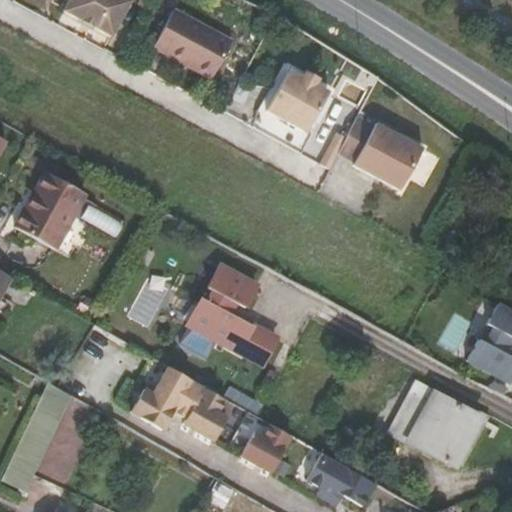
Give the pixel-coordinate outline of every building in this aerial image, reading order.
[(70,0),(64,13),(82,21),(95,28),(113,36),(129,0),(70,0)] [(228,42),(170,10),(155,38),(213,69),(228,42)] [(95,28),(82,21),(80,25),(94,31),(95,28)] [(213,69),(155,38),(150,47),(208,79),(213,69)] [(295,84),(282,77),(269,100),(309,121),(321,99),(308,92),(295,84)] [(299,78),(295,84),(308,92),(312,85),(299,78)] [(241,83),(228,107),(247,117),(260,93),(241,83)] [(309,121),(269,100),(262,112),(302,134),(309,121)] [(342,141),(335,155),(352,165),(351,167),(398,193),(422,151),(375,124),(373,127),(356,117),(342,141)] [(326,171),(335,155),(342,141),(334,136),(317,166),(326,171)] [(86,191),(45,170),(15,225),(55,247),(86,191)] [(253,285),(216,264),(204,286),(210,289),(204,300),(198,297),(184,321),(257,363),(271,338),(225,312),(231,301),(240,306),(253,285)] [(0,294),(11,276),(0,270),(0,294)] [(149,276),(130,315),(150,325),(169,286),(149,276)] [(511,384),(511,382),(511,308),(485,296),(455,357),(511,384)] [(182,343),(207,355),(214,341),(188,329),(182,343)] [(226,398),(168,365),(151,396),(143,391),(130,414),(161,431),(171,414),(214,438),(228,415),(219,410),(226,398)] [(477,415),(417,381),(390,431),(451,464),(477,415)] [(46,382),(3,481),(28,492),(71,392),(46,382)] [(486,420),(477,415),(451,464),(459,469),(486,420)] [(263,466),(282,430),(261,418),(254,430),(246,425),(232,449),(263,466)] [(355,499),(367,477),(313,446),(298,473),(313,481),(309,488),(329,499),(335,488),(355,499)]
